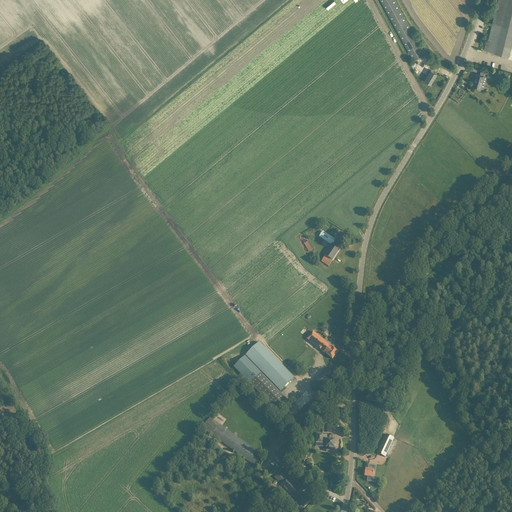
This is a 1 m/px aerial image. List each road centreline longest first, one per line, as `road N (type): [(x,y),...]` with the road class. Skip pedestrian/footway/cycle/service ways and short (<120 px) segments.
road 1 (tertiary): [(353,355),(375,210),(453,79),(480,0)]
road 2 (unclassified): [(353,355),(412,265),(511,183)]
road 3 (tertiary): [(343,511),(353,355)]
road 4 (unknown): [(197,427),(302,511)]
